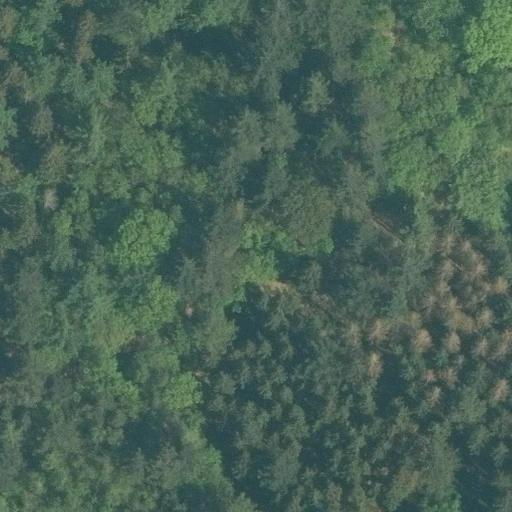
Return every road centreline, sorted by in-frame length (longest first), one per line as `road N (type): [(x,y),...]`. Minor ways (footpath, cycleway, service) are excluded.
road 1 (track): [(146,342),(511,166)]
road 2 (track): [(0,380),(71,377),(146,342)]
